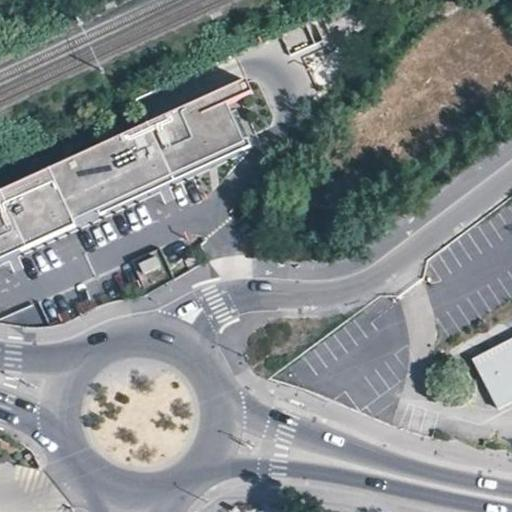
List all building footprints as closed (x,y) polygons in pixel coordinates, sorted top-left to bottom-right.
[(173,178),(246,144),(228,105),(253,93),(247,80),(0,193),(0,256),(74,223),(99,211),(149,189),(145,180),(168,169),(173,178)] [(149,189),(99,211),(101,216),(248,149),(246,144),(173,178),(168,169),(145,180),(149,189)] [(74,223),(0,256),(0,262),(76,227),(74,223)] [(157,257),(140,265),(144,275),(161,267),(157,257)] [(511,401),(511,341),(472,362),(497,409),(511,401)]
